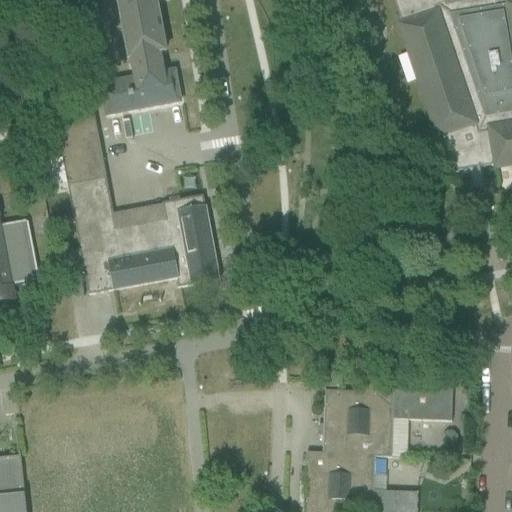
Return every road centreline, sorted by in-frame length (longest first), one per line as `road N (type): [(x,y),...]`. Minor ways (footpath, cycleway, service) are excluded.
road 1 (residential): [(258,321),(208,0)]
road 2 (residential): [(273,511),(279,318),(258,321)]
road 3 (residential): [(492,511),(498,332),(511,329)]
road 4 (residential): [(0,383),(186,348)]
road 5 (residential): [(202,511),(186,348)]
